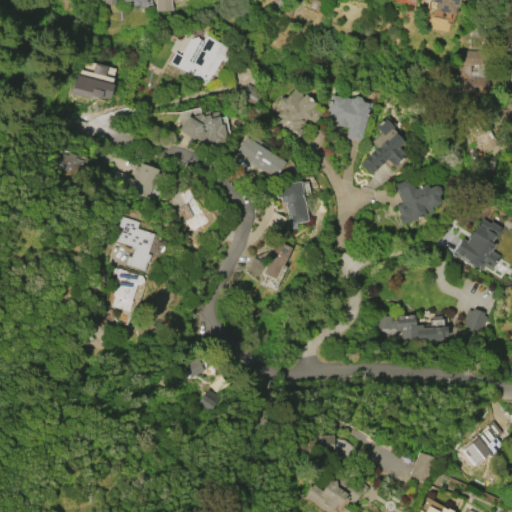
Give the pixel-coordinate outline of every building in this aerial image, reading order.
[(155,11),(154,0),(169,0),(170,10),(155,11)] [(427,0),(457,0),(456,7),(454,7),(452,14),(433,10),(434,3),(427,1),(427,0)] [(168,63),(173,52),(179,56),(189,39),(197,37),(203,40),(205,36),(231,50),(224,62),(221,61),(216,70),(214,68),(206,84),(168,63)] [(488,92),(446,91),(446,75),(457,75),(457,50),(489,51),(488,92)] [(72,91),(76,75),(112,84),(108,99),(100,96),(99,98),(72,91)] [(246,84),(259,92),(253,103),(239,95),(246,84)] [(321,113),(312,122),(307,117),(303,121),(305,123),(301,128),(304,130),(295,139),(276,122),(278,120),(279,119),(275,115),(281,108),(277,104),(277,100),(279,97),(283,97),(284,98),(294,88),(302,95),(304,93),(314,103),(312,105),(321,113)] [(326,111),(330,95),(342,98),(342,96),(351,99),(355,96),(359,97),(361,100),(371,102),(360,142),(345,137),(348,127),(336,124),(336,125),(330,124),(332,116),(326,114),(327,111),(326,111)] [(222,124),(226,140),(218,153),(177,130),(185,116),(200,113),(199,112),(208,110),(209,112),(217,110),(220,124),(222,124)] [(375,127),(384,118),(393,126),(391,128),(395,132),(395,133),(403,141),(397,147),(405,155),(394,166),(386,158),(370,175),(359,165),(376,148),(370,142),(379,132),(375,127)] [(499,144),(482,154),(474,140),(467,144),(465,141),(468,139),(464,134),(469,131),(468,127),(473,124),(475,128),(479,126),(483,132),(487,130),(489,133),(490,132),(494,139),(495,138),(499,144)] [(245,136),(284,162),(274,178),(245,159),(246,157),(236,150),(245,136)] [(85,162),(82,170),(75,168),(72,177),(54,170),(61,153),(68,155),(69,152),(76,155),(75,158),(85,162)] [(139,163),(157,169),(148,198),(121,189),(125,177),(134,180),(139,163)] [(401,225),(397,216),(399,215),(395,205),(400,203),(392,184),(401,180),(402,181),(408,178),(413,189),(425,183),(427,188),(433,185),(437,186),(439,191),(438,194),(436,195),(440,203),(430,207),(432,211),(401,225)] [(276,199),(274,187),(299,182),(307,226),(289,230),(284,202),(281,202),(280,198),(276,199)] [(200,209),(207,223),(190,231),(184,219),(180,222),(174,209),(183,204),(178,194),(188,189),(199,210),(200,209)] [(143,271),(124,265),(127,256),(130,257),(133,249),(130,248),(131,246),(112,240),(120,216),(137,222),(135,228),(153,234),(146,254),(149,255),(147,262),(145,262),(143,271)] [(451,252),(460,237),(463,239),(467,233),(468,234),(474,225),(476,226),(480,219),(488,223),(489,222),(499,228),(493,237),(492,236),(488,243),(491,245),(488,250),(498,256),(490,269),(483,265),(480,270),(451,252)] [(274,240),(291,248),(283,265),(286,266),(275,290),(261,283),(263,278),(261,273),(266,262),(264,261),(274,240)] [(256,276),(245,269),(253,257),(264,264),(256,276)] [(128,311),(111,306),(115,296),(113,295),(115,288),(108,286),(114,267),(140,275),(142,280),(141,282),(138,284),(136,284),(130,301),(131,301),(128,311)] [(462,322),(467,310),(470,311),(471,308),(483,312),(481,316),(484,317),(480,327),(477,326),(475,331),(464,327),(466,324),(462,322)] [(395,316),(413,315),(414,325),(421,324),(421,327),(442,326),(442,339),(415,340),(415,338),(396,339),(395,316)] [(395,331),(394,316),(375,317),(376,332),(395,331)] [(83,346),(76,333),(79,332),(77,329),(86,324),(90,332),(89,333),(92,337),(87,340),(89,343),(83,346)] [(183,364),(196,358),(203,370),(190,377),(183,364)] [(220,397),(207,389),(198,402),(211,411),(220,397)] [(315,435),(332,435),(332,454),(310,454),(311,461),(298,461),(298,443),(307,442),(307,441),(315,441),(315,435)] [(425,482),(408,476),(412,466),(409,465),(411,459),(414,460),(417,452),(434,458),(425,482)] [(366,487),(361,494),(360,493),(356,500),(355,499),(352,503),(343,497),(343,498),(344,499),(340,504),(339,503),(337,506),(335,505),(332,510),(330,508),(328,511),(326,510),(325,511),(319,507),(320,506),(305,495),(312,485),(315,487),(332,463),(344,471),(340,477),(354,487),(358,481),(366,487)]
